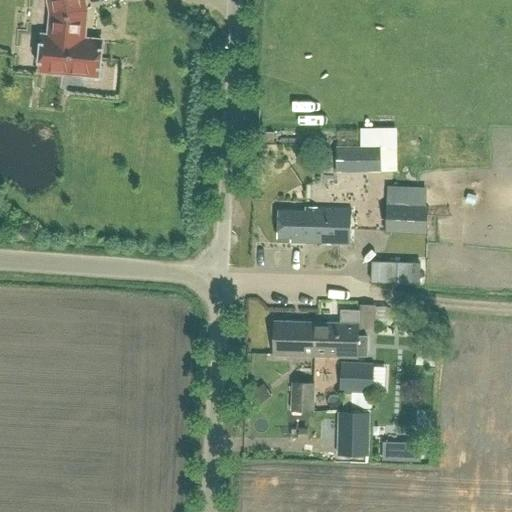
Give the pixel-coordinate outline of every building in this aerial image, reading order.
[(83,0),(48,0),(51,13),(49,36),(43,36),(42,45),(37,44),(35,62),(40,63),(40,72),(84,76),(83,80),(102,82),(103,67),(99,66),(102,41),(81,39),(82,29),(84,30),(86,11),(83,0)] [(363,126),(363,143),(383,142),(384,168),(400,167),(399,124),(363,126)] [(336,147),(336,172),(381,172),(380,147),(336,147)] [(386,206),(385,233),(428,234),(429,207),(386,206)] [(352,245),(353,210),(306,209),(306,213),(280,212),(279,240),(292,240),(292,244),(352,245)] [(302,271),(313,272),(314,257),(303,257),(302,271)] [(393,272),(371,271),(371,284),(392,285),(393,272)] [(401,315),(400,331),(433,333),(434,312),(420,311),(420,317),(401,315)] [(318,357),(319,324),(276,323),(275,355),(318,357)] [(358,325),(319,324),(318,357),(358,358),(358,325)] [(339,393),(342,393),(341,406),(373,408),(374,394),(375,364),(341,363),(339,393)] [(315,412),(317,383),(293,383),(292,412),(315,412)] [(367,456),(368,413),(341,412),(339,455),(367,456)] [(424,439),(408,443),(413,461),(429,456),(424,439)]
